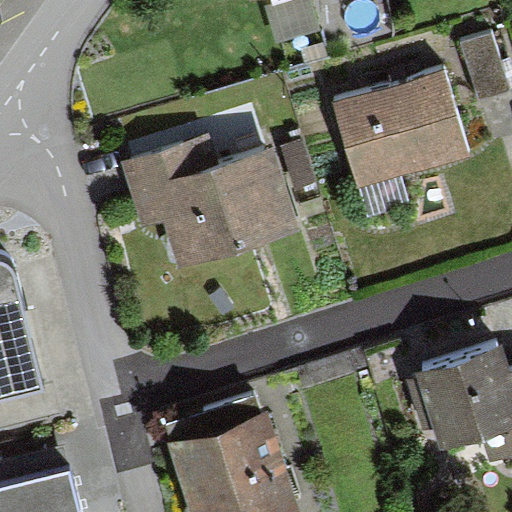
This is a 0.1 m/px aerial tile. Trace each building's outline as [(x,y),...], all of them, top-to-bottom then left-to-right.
[(492,30),(464,40),(482,93),(510,83),(492,30)] [(444,68),(339,100),(364,181),(469,149),(444,68)] [(299,230),(275,149),(213,167),(204,136),(121,161),(142,231),(166,224),(179,266),(299,230)] [(302,140),(283,147),(298,188),(317,181),(302,140)] [(0,398),(42,387),(15,273),(9,268),(0,263),(0,398)] [(511,365),(509,367),(500,337),(414,368),(444,446),(482,433),(491,458),(511,450),(511,365)] [(298,511),(300,511),(269,412),(263,414),(256,392),(162,422),(168,443),(166,443),(187,511),(298,511)] [(82,511),(73,472),(0,488),(0,511),(82,511)]
